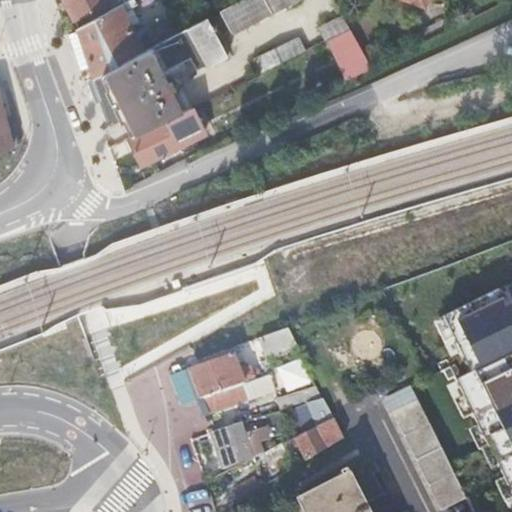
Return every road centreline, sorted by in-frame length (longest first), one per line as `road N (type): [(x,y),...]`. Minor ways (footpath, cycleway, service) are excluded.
road 1 (residential): [(15,11),(26,75),(61,170)]
road 2 (residential): [(0,411),(51,416),(93,440),(139,485)]
road 3 (residential): [(139,485),(0,505)]
